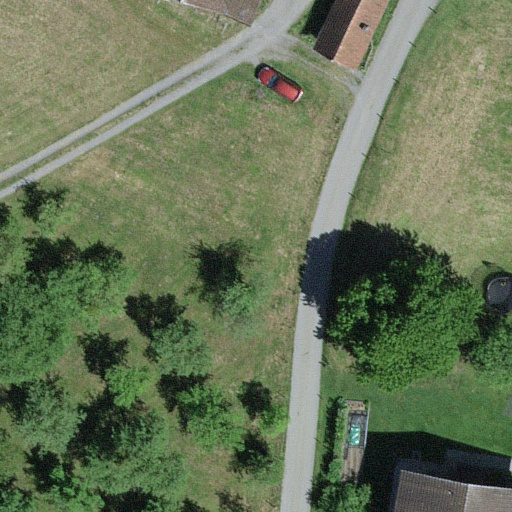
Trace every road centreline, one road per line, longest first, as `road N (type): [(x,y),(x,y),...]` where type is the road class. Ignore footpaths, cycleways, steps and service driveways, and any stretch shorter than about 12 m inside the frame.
road 1 (track): [(298,511),(308,331),(343,167),(410,0)]
road 2 (track): [(0,186),(279,17),(289,0)]
